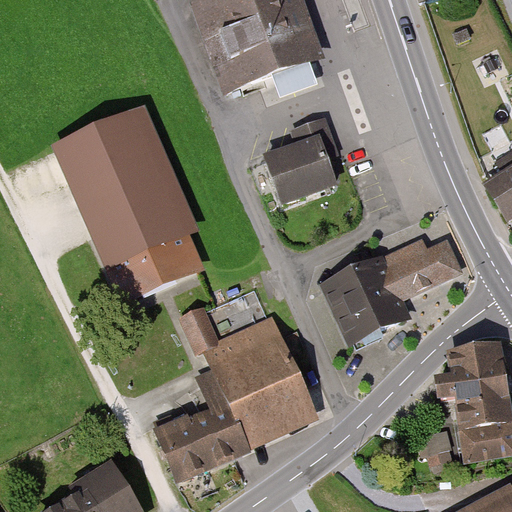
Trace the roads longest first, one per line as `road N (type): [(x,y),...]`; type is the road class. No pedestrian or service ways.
road 1 (track): [(166,511),(0,179)]
road 2 (tertiary): [(507,287),(333,450),(248,511)]
road 3 (secondary): [(507,287),(442,156),(390,0)]
